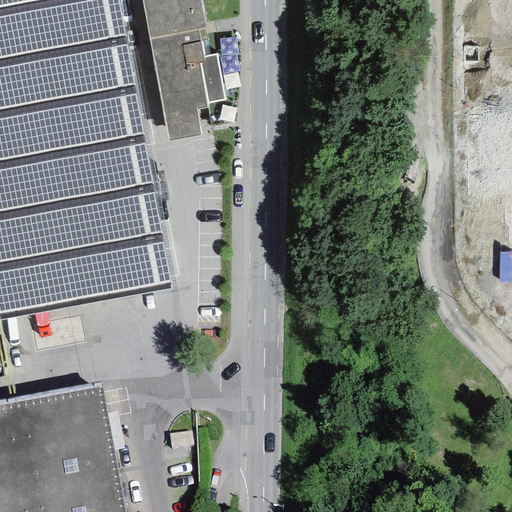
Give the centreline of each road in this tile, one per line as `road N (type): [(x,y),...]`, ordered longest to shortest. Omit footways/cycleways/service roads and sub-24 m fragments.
road 1 (secondary): [(256,511),(263,0)]
road 2 (unknown): [(160,511),(155,377),(259,386)]
